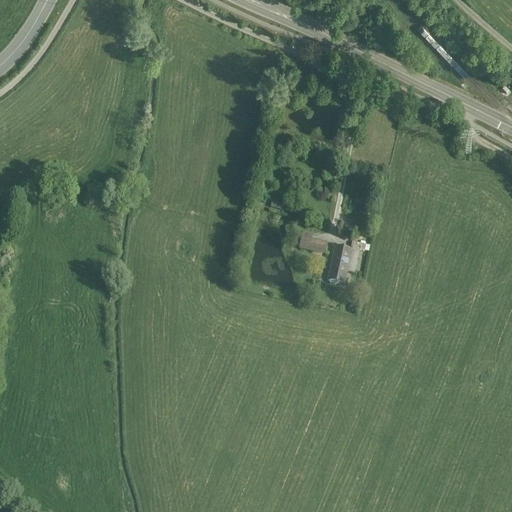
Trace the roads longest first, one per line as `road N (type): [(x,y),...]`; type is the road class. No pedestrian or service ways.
road 1 (primary): [(261,0),(511,128)]
road 2 (track): [(408,76),(349,83),(186,0)]
road 3 (track): [(75,0),(29,69),(0,94)]
